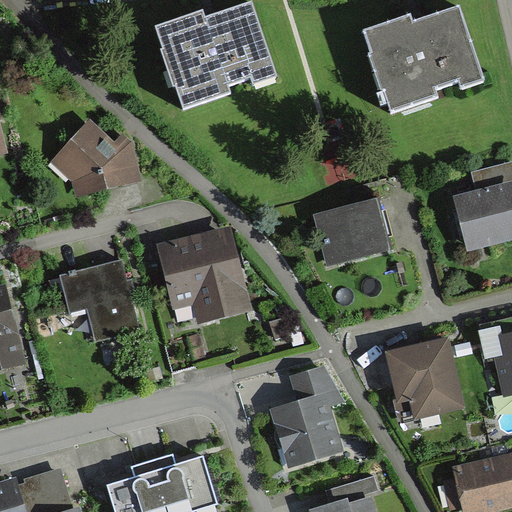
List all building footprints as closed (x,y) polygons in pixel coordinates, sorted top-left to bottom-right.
[(197,14),(150,31),(179,112),(225,96),(223,91),(248,82),(249,87),(272,79),(246,7),(201,24),(197,14)] [(407,20),(360,37),(389,118),(434,101),(432,96),(457,87),(459,92),(481,84),(456,13),(410,29),(407,20)] [(92,129),(58,164),(75,182),(80,200),(139,185),(132,148),(124,139),(115,151),(92,129)] [(481,201),(460,206),(469,247),(511,236),(511,169),(475,177),(481,201)] [(376,209),(320,221),(330,265),(386,253),(376,209)] [(229,236),(161,253),(175,309),(198,304),(203,321),(247,310),(229,236)] [(120,264),(67,277),(75,307),(91,303),(99,335),(136,326),(120,264)] [(0,368),(18,364),(2,296),(0,296),(0,368)] [(511,331),(482,339),(497,406),(511,402),(511,331)] [(390,362),(400,408),(413,405),(417,422),(462,411),(447,349),(390,362)] [(268,416),(283,469),(336,453),(323,408),(332,405),(322,372),(287,382),(294,408),(268,416)] [(445,469),(454,511),(502,511),(511,510),(511,474),(508,455),(445,469)] [(202,456),(155,470),(167,511),(188,511),(216,504),(202,456)] [(167,511),(155,470),(108,485),(116,511),(167,511)] [(26,511),(17,480),(0,484),(0,511),(26,511)] [(299,501),(301,511),(375,511),(369,484),(299,501)]
